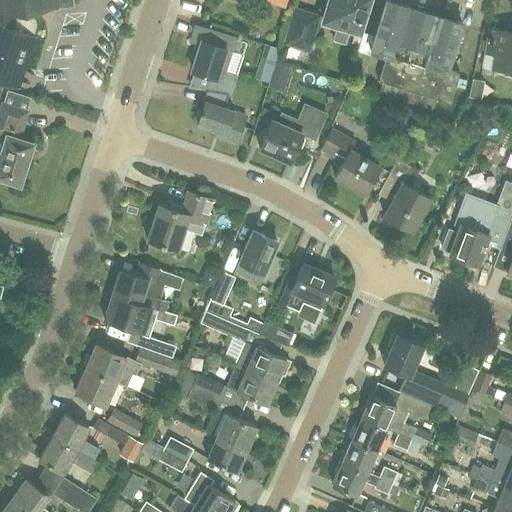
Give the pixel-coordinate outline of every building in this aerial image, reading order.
[(71,2),(71,0),(0,0),(0,9),(10,8),(13,8),(57,5),(57,3),(71,2)] [(366,0),(327,0),(322,20),(336,24),(331,39),(343,43),(348,28),(358,31),(366,0)] [(449,102),(457,71),(446,68),(460,23),(386,0),(385,0),(370,50),(384,54),(377,80),(381,81),(379,90),(399,96),(397,100),(432,111),(436,98),(449,102)] [(308,49),(319,15),(294,7),(284,42),(308,49)] [(10,18),(10,8),(0,9),(0,83),(14,88),(31,36),(30,36),(33,28),(32,20),(30,19),(29,19),(26,18),(25,18),(10,18)] [(207,91),(228,94),(231,94),(235,81),(222,77),(227,63),(219,61),(222,52),(230,54),(235,38),(223,34),(194,25),(189,41),(199,44),(190,71),(210,77),(206,90),(207,90),(207,91)] [(511,69),(511,30),(489,26),(485,52),(493,53),(491,66),(511,69)] [(228,94),(207,91),(204,100),(203,100),(200,109),(198,109),(195,119),(196,120),(195,124),(218,131),(216,136),(234,142),(241,121),(243,114),(232,110),(224,107),(228,94)] [(0,178),(19,184),(32,143),(19,139),(27,112),(1,104),(0,108),(0,133),(5,135),(0,152),(0,178)] [(416,112),(400,107),(400,108),(395,121),(411,127),(416,112)] [(452,123),(427,113),(422,111),(417,121),(425,125),(427,122),(449,132),(452,123)] [(295,121),(281,115),(278,122),(270,119),(258,147),(289,160),(301,133),(314,138),(320,125),(298,115),(295,121)] [(364,192),(379,165),(349,149),(353,141),(332,129),(327,136),(322,145),(344,157),(334,175),(364,192)] [(411,231),(430,197),(410,185),(418,170),(397,158),(380,190),(393,197),(383,215),(411,231)] [(509,219),(511,211),(511,181),(505,179),(497,197),(501,198),(495,214),(482,209),(479,219),(464,213),(460,222),(457,232),(449,228),(442,247),(450,251),(449,253),(476,263),(484,242),(499,248),(509,219)] [(200,233),(211,198),(187,191),(180,211),(158,204),(147,240),(175,249),(182,228),(200,233)] [(511,211),(509,219),(499,248),(500,248),(499,251),(511,255),(506,271),(511,273),(511,211)] [(258,283),(263,272),(277,241),(252,230),(234,272),(258,283)] [(139,303),(165,311),(169,301),(160,298),(165,282),(157,279),(160,269),(139,263),(135,274),(119,269),(111,295),(139,303)] [(320,307),(334,276),(303,263),(296,279),(290,276),(280,301),(299,309),(303,300),(320,307)] [(232,308),(223,304),(235,276),(222,271),(210,299),(205,310),(227,319),(229,315),(232,308)] [(155,319),(162,321),(173,324),(177,314),(165,311),(139,303),(111,295),(104,320),(131,328),(127,341),(153,351),(157,339),(149,336),(155,319)] [(240,339),(244,341),(244,340),(249,329),(227,319),(205,310),(200,323),(240,340),(240,339)] [(288,346),(293,333),(264,320),(258,332),(258,333),(281,344),(282,343),(288,346)] [(397,333),(396,334),(384,363),(405,372),(401,382),(425,393),(422,399),(459,415),(469,393),(413,369),(423,344),(397,333)] [(244,340),(244,341),(234,363),(245,368),(275,381),(279,372),(283,374),(289,360),(285,358),(244,340)] [(135,375),(140,363),(141,362),(134,359),(126,356),(126,357),(96,344),(85,368),(115,381),(126,385),(131,373),(135,375)] [(165,372),(169,358),(139,347),(134,359),(141,362),(140,363),(165,372)] [(266,404),(275,381),(245,368),(234,363),(225,386),(266,404)] [(104,405),(115,381),(85,368),(75,392),(104,405)] [(484,393),(492,375),(479,370),(472,388),(484,393)] [(217,394),(222,383),(197,373),(192,384),(217,394)] [(487,391),(495,395),(502,376),(495,373),(487,391)] [(212,407),(217,394),(192,384),(187,396),(212,407)] [(431,404),(399,390),(393,403),(370,393),(360,416),(386,427),(398,432),(412,438),(417,428),(403,422),(408,410),(425,418),(431,404)] [(502,401),(511,404),(511,393),(506,392),(502,401)] [(511,404),(502,401),(498,410),(511,415),(511,417),(511,404)] [(135,436),(142,423),(113,407),(106,420),(135,436)] [(247,448),(256,426),(226,413),(216,435),(247,448)] [(75,450),(76,448),(88,427),(63,414),(51,437),(75,450)] [(376,449),(386,427),(360,416),(350,438),(376,449)] [(124,445),(129,435),(98,418),(93,427),(124,445)] [(472,447),(477,434),(458,427),(453,440),(472,447)] [(398,432),(394,442),(408,449),(411,450),(415,441),(412,439),(412,438),(398,432)] [(237,471),(247,448),(216,435),(206,457),(237,471)] [(187,459),(193,448),(170,436),(164,447),(187,459)] [(75,450),(51,437),(38,459),(62,473),(69,460),(92,472),(98,461),(76,448),(75,450)] [(367,471),(376,449),(350,438),(341,460),(367,471)] [(181,471),(187,459),(164,447),(158,459),(181,471)] [(511,462),(499,457),(494,470),(480,464),(476,475),(511,489),(511,462)] [(367,471),(341,460),(331,481),(357,492),(363,480),(375,485),(379,477),(367,471)] [(392,482),(397,471),(383,465),(379,477),(392,482)] [(438,473),(434,482),(438,484),(443,486),(447,477),(438,473)] [(506,511),(511,511),(511,489),(476,475),(472,486),(498,496),(493,507),(506,511)] [(91,507),(97,498),(63,477),(57,485),(91,507)] [(388,491),(392,482),(379,477),(374,487),(387,493),(388,491)] [(48,511),(40,505),(47,496),(25,479),(9,500),(24,511),(48,511)] [(400,486),(392,482),(388,491),(396,494),(400,486)] [(231,511),(238,503),(234,500),(206,483),(193,503),(177,493),(175,495),(203,511),(226,511),(227,511),(229,511),(231,511)] [(449,488),(443,486),(438,484),(434,492),(445,497),(449,488)] [(81,511),(87,511),(91,507),(57,485),(52,493),(81,511)] [(203,511),(175,495),(168,507),(176,511),(203,511)] [(24,511),(9,500),(0,511),(24,511)] [(139,511),(161,511),(145,501),(139,511)]
